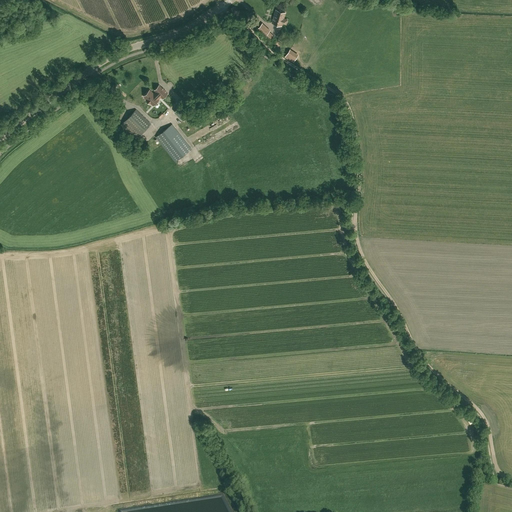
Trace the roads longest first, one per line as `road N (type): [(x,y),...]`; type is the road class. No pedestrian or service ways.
road 1 (track): [(223,6),(345,101),(360,173),(354,212),(365,263),(427,366),(480,413),(496,468),(511,478)]
road 2 (tertiary): [(0,138),(91,67),(193,27),(231,0)]
